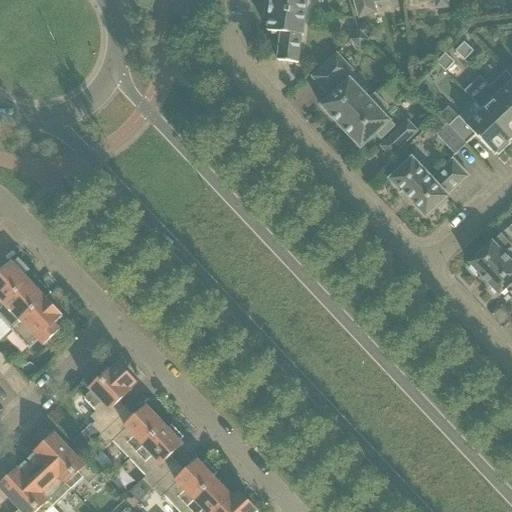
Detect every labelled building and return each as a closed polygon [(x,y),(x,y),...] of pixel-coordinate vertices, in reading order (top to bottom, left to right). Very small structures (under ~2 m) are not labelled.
[(265,10),(264,16),(269,17),(269,18),(270,18),(268,32),(281,34),(278,62),(298,64),(300,45),(301,37),(303,37),(305,15),(307,0),(272,0),(272,3),(270,3),(270,4),(266,3),(265,10)] [(353,0),(359,19),(376,14),(373,3),(388,1),(387,0),(353,0)] [(418,0),(419,3),(434,2),(435,10),(449,8),(447,0),(418,0)] [(465,61),(473,52),(464,44),(456,52),(465,61)] [(340,128),(369,101),(347,77),(353,72),(337,54),(312,78),(331,98),(321,108),(340,128)] [(437,64),(446,72),(454,63),(445,55),(437,64)] [(511,78),(506,72),(490,87),(498,96),(511,111),(511,78)] [(511,139),(511,111),(498,96),(490,87),(474,102),(482,111),(510,141),(511,139)] [(375,95),(369,101),(340,128),(361,150),(377,135),(381,139),(394,127),(382,114),(388,109),(375,95)] [(510,141),(482,111),(466,126),(459,118),(449,127),(466,145),(476,137),(494,156),(497,154),(498,155),(497,155),(498,156),(511,144),(510,143),(509,144),(508,143),(510,141)] [(466,145),(449,127),(447,125),(436,135),(442,141),(455,156),(466,145)] [(381,148),(390,158),(408,141),(398,131),(381,148)] [(448,203),(446,201),(449,199),(448,198),(469,178),(455,163),(453,160),(432,180),(423,171),(427,167),(417,156),(413,160),(412,159),(404,167),(389,181),(403,195),(402,196),(412,207),(413,206),(426,220),(439,208),(441,209),(448,203)] [(511,263),(505,256),(511,249),(511,246),(501,235),(469,265),(481,277),(479,279),(489,290),(491,288),(499,297),(511,284),(511,263)] [(0,275),(0,309),(29,282),(12,264),(0,275)] [(46,300),(29,282),(0,309),(0,318),(12,332),(46,300)] [(63,318),(46,300),(12,332),(29,350),(38,341),(44,347),(60,332),(54,326),(63,318)] [(0,353),(0,373),(3,377),(13,368),(0,353)] [(92,426),(101,436),(122,416),(115,408),(132,392),(131,391),(136,385),(119,366),(113,372),(112,370),(90,391),(91,392),(84,399),(96,413),(91,418),(95,423),(92,426)] [(130,460),(165,427),(147,408),(130,424),(122,416),(101,436),(94,443),(103,452),(113,442),(130,460)] [(168,430),(165,427),(130,460),(147,477),(143,480),(152,490),(173,470),(166,462),(183,446),(179,442),(183,438),(172,426),(168,430)] [(55,435),(36,453),(72,491),(83,480),(89,486),(101,475),(88,462),(84,466),(55,435)] [(72,491),(36,453),(18,470),(53,508),(72,491)] [(181,478),(173,470),(152,490),(161,499),(164,496),(179,511),(183,511),(216,481),(213,478),(217,474),(206,462),(202,466),(198,462),(181,478)] [(49,511),(53,508),(18,470),(0,486),(0,489),(19,510),(17,511),(49,511)] [(219,511),(233,499),(216,481),(183,511),(219,511)] [(234,500),(233,499),(219,511),(256,511),(240,494),(234,500)]
